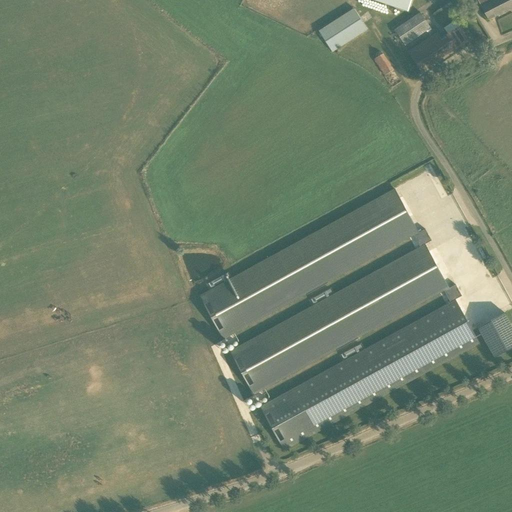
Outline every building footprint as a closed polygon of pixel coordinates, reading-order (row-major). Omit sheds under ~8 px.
[(373,0),(408,12),(411,0),(373,0)] [(511,0),(478,0),(482,6),(489,20),(511,7),(511,0)] [(333,52),(368,30),(353,8),(318,30),(333,52)] [(419,12),(393,30),(404,45),(414,38),(417,43),(433,32),(419,12)] [(457,48),(465,43),(469,40),(460,27),(456,29),(455,27),(440,38),(436,32),(409,51),(422,70),(456,48),(457,48)] [(385,76),(394,70),(383,54),(374,59),(385,76)] [(407,214),(393,190),(253,266),(198,296),(221,339),(411,235),(418,248),(228,352),(252,394),(442,291),(449,303),(259,407),(282,450),(477,343),(454,300),(460,297),(453,284),(447,288),(423,245),(430,241),(423,229),(417,232),(414,228),(407,214)] [(511,325),(505,313),(479,327),(495,358),(511,348),(511,325)]
